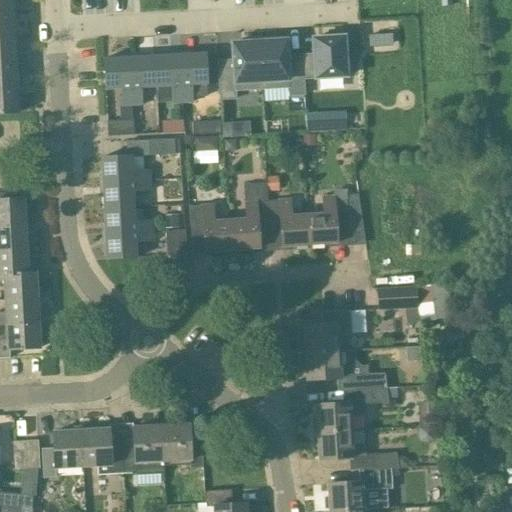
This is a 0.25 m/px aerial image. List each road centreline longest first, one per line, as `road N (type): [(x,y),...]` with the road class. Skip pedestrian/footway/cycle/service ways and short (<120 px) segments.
road 1 (residential): [(56,29),(356,13)]
road 2 (residential): [(149,338),(190,288),(210,279),(363,272)]
road 3 (residential): [(149,338),(263,428),(277,448),(288,511)]
road 4 (residential): [(62,152),(72,262),(91,290),(149,338)]
road 5 (residential): [(0,395),(96,387),(149,338)]
road 6 (residential): [(56,29),(62,152)]
